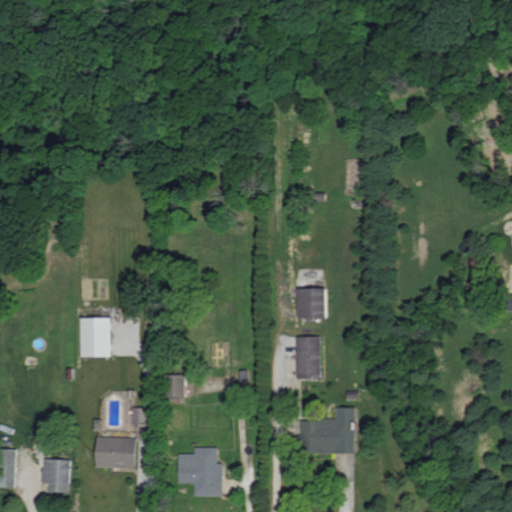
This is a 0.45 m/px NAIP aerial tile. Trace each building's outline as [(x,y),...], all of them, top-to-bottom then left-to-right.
[(328,317),(327,287),(299,287),(299,318),(328,317)] [(113,355),(113,316),(83,316),(83,355),(113,355)] [(297,336),(298,378),(322,377),(321,335),(297,336)] [(187,374),(170,373),(170,396),(187,396),(187,374)] [(356,406),(336,407),(336,418),(302,419),(303,453),(357,452),(356,406)] [(148,407),(135,407),(135,423),(149,423),(148,407)] [(138,437),(98,436),(97,466),(137,467),(138,437)] [(223,495),(223,462),(218,462),(218,446),(195,446),(195,453),(179,452),(179,482),(195,482),(195,495),(223,495)] [(0,485),(17,485),(16,450),(0,450),(0,485)] [(44,482),(50,482),(50,491),(70,491),(71,459),(44,458),(44,482)]
